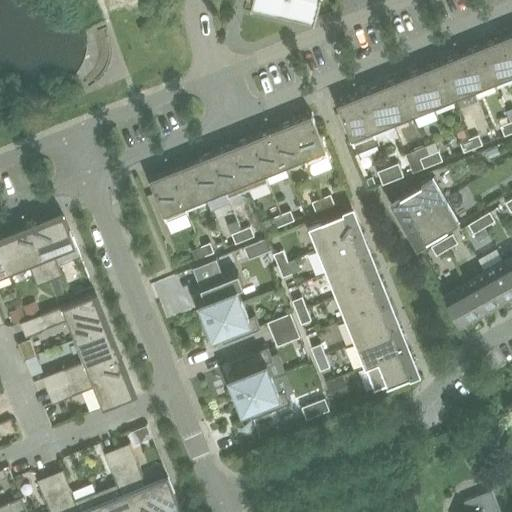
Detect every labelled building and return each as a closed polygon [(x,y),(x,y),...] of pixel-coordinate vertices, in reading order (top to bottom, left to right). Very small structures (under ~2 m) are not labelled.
[(250,0),(250,1),(252,1),(313,15),(314,16),(317,0),(250,0)] [(511,30),(498,36),(511,71),(511,30)] [(511,72),(511,71),(498,36),(478,44),(492,80),(511,72)] [(457,52),(472,88),(492,80),(478,44),(457,52)] [(472,88),(457,52),(437,61),(452,97),(472,88)] [(431,105),(452,97),(437,61),(417,69),(431,105)] [(417,69),(397,77),(411,113),(412,112),(418,126),(437,118),(431,105),(417,69)] [(411,113),(397,77),(377,85),(391,121),(411,113)] [(391,121),(377,85),(356,93),(377,144),(379,143),(373,128),(391,121)] [(336,101),(353,144),(357,152),(377,144),(356,93),(336,101)] [(291,119),(308,162),(328,154),(311,111),(291,119)] [(308,162),(291,119),(270,127),(285,163),(303,156),(306,163),(308,162)] [(511,130),(511,127),(509,121),(500,125),(504,134),(511,130)] [(285,163),(270,127),(250,136),(265,172),(285,163)] [(469,137),(473,147),(482,143),(478,133),(469,137)] [(250,136),(230,144),(244,180),(247,186),(267,178),(265,172),(250,136)] [(473,147),(469,137),(459,141),(463,150),(473,147)] [(230,144),(209,152),(224,188),(227,195),(247,186),(244,180),(230,144)] [(429,153),(433,163),(442,159),(438,149),(429,153)] [(189,160),(204,196),(224,188),(209,152),(189,160)] [(433,163),(429,153),(420,157),(423,166),(433,163)] [(204,196),(189,160),(169,168),(186,211),(188,210),(185,203),(204,196)] [(387,166),(393,179),(403,174),(398,161),(387,166)] [(393,179),(387,166),(377,170),(382,183),(393,179)] [(186,211),(169,168),(148,176),(166,219),(186,211)] [(393,198),(407,221),(446,198),(433,176),(434,175),(433,174),(393,198)] [(321,196),(324,206),(334,202),(330,193),(321,196)] [(324,206),(321,196),(311,200),(315,210),(324,206)] [(458,218),(446,198),(407,221),(420,242),(459,219),(459,218),(458,218)] [(308,223),(317,247),(359,230),(349,207),(308,223)] [(280,212),(284,222),(294,218),(290,209),(280,212)] [(478,217),(484,226),(494,219),(489,210),(478,217)] [(62,211),(29,224),(50,278),(58,297),(68,293),(61,274),(63,273),(54,252),(75,243),(62,211)] [(284,222),(280,212),(271,216),(275,226),(284,222)] [(484,226),(478,217),(468,223),(473,232),(484,226)] [(50,278),(29,224),(0,235),(0,250),(8,270),(28,262),(37,284),(50,278)] [(240,228),(244,238),(254,234),(250,225),(240,228)] [(244,238),(240,228),(231,232),(235,242),(244,238)] [(326,270),(368,254),(359,230),(317,247),(326,270)] [(441,239),(447,248),(457,241),(452,232),(441,239)] [(267,236),(243,245),(248,257),(271,248),(267,236)] [(447,248),(441,239),(431,245),(436,254),(447,248)] [(200,244),(204,254),(214,250),(210,241),(200,244)] [(204,254),(200,244),(191,248),(195,258),(204,254)] [(273,252),(278,263),(287,260),(283,248),(273,252)] [(511,275),(511,252),(502,258),(511,275)] [(378,277),(368,254),(326,270),(336,294),(378,277)] [(216,257),(193,267),(200,285),(205,297),(198,299),(205,317),(243,302),(237,287),(243,284),(238,270),(224,276),(216,257)] [(483,269),(502,302),(511,295),(511,275),(502,258),(483,269)] [(287,260),(278,263),(282,275),(292,271),(287,260)] [(483,312),(502,302),(483,269),(464,279),(483,312)] [(345,318),(387,301),(378,277),(336,294),(345,318)] [(464,279),(442,292),(449,302),(451,301),(464,323),(483,312),(464,279)] [(108,325),(94,291),(40,312),(46,326),(67,317),(75,338),(108,325)] [(292,299),(296,310),(306,306),(302,295),(292,299)] [(387,301),(345,318),(355,341),(397,325),(387,301)] [(248,315),(243,302),(205,317),(212,333),(218,330),(222,342),(260,327),(255,313),(248,315)] [(306,306),(296,310),(301,322),(311,318),(306,306)] [(272,332),(295,323),(290,311),(267,320),(272,332)] [(295,323),(272,332),(277,344),(300,335),(295,323)] [(62,367),(42,374),(47,388),(68,380),(121,359),(108,325),(75,338),(84,358),(62,367)] [(397,325),(355,341),(364,365),(406,348),(397,325)] [(18,340),(23,356),(36,351),(30,336),(18,340)] [(311,346),(315,357),(325,353),(320,342),(311,346)] [(228,374),(235,391),(273,376),(267,361),(273,359),(267,345),(230,360),(234,371),(228,374)] [(406,348),(364,365),(373,387),(372,388),(373,389),(416,372),(406,348)] [(330,365),(325,353),(315,357),(320,369),(330,365)] [(135,392),(121,359),(68,380),(73,393),(94,384),(102,405),(135,392)] [(278,390),(273,376),(235,391),(242,407),(248,405),(252,416),(290,401),(284,387),(278,390)] [(334,377),(325,381),(329,393),(339,389),(334,377)] [(324,396),(301,406),(306,418),(329,408),(324,396)] [(129,439),(117,444),(126,465),(138,497),(144,511),(165,511),(180,506),(167,473),(146,482),(142,471),(138,460),(129,439)] [(106,511),(144,511),(138,497),(126,465),(112,471),(116,482),(98,490),(106,511)] [(71,487),(58,492),(65,511),(106,511),(98,490),(75,499),(71,487)] [(500,511),(495,497),(491,488),(463,499),(468,511),(500,511)] [(50,511),(65,511),(58,492),(45,497),(50,511)] [(27,511),(21,495),(0,503),(0,511),(27,511)]
